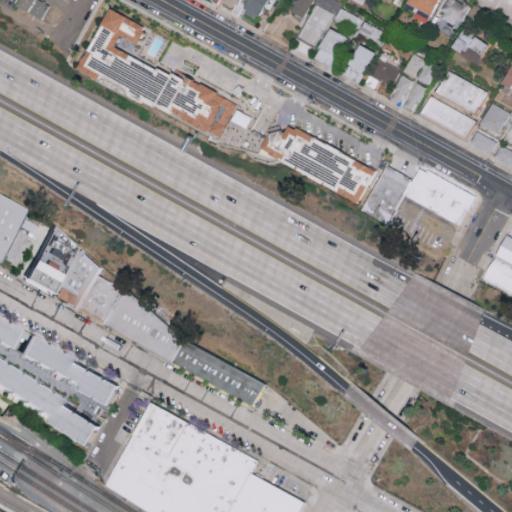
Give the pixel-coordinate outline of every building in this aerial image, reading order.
[(32,0),(18,0),(16,7),(29,11),(32,0)] [(49,4),(40,0),(35,0),(29,13),(41,19),(49,4)] [(241,0),(219,0),(218,2),(235,12),(241,0)] [(246,0),(242,10),(258,17),(266,0),(246,0)] [(295,0),(291,13),(305,18),(312,0),(295,0)] [(443,12),(439,20),(458,28),(469,5),(458,0),(445,0),(441,11),(443,12)] [(331,11),(313,4),(300,38),(319,44),(331,11)] [(135,43),(142,31),(141,30),(142,26),(108,7),(74,67),(218,137),(237,104),(192,79),(182,75),(180,80),(168,72),(167,74),(154,67),(152,69),(127,54),(113,46),(118,35),(135,43)] [(384,29),(363,21),(359,33),(379,41),(384,29)] [(313,60),(332,69),(347,37),(328,28),(313,60)] [(476,63),(489,44),(464,28),(451,47),(476,63)] [(341,75),(357,84),(375,52),(358,43),(341,75)] [(404,71),(416,77),(416,78),(429,84),(437,65),(412,54),(404,71)] [(393,84),(399,67),(378,59),(369,82),(373,84),(376,77),(393,84)] [(511,62),(501,82),(510,87),(511,84),(511,62)] [(478,111),(487,88),(446,71),(436,94),(478,111)] [(391,98),(402,103),(412,79),(401,74),(391,98)] [(404,106),(415,111),(426,87),(415,82),(404,106)] [(420,113),(466,137),(475,120),(430,95),(420,113)] [(510,110),(490,102),(480,125),(500,134),(510,110)] [(374,170),(288,123),(281,135),(270,129),(259,149),(335,191),(338,187),(352,194),(350,199),(356,203),(374,170)] [(496,140),(475,131),(469,144),(489,154),(496,140)] [(511,150),(500,144),(493,157),(511,167),(511,150)] [(482,197),(474,211),(472,210),(471,209),(463,226),(412,198),(420,178),(424,168),(445,178),(472,192),(482,197)] [(411,190),(394,223),(368,208),(388,179),(395,169),(411,177),(413,179),(417,180),(411,190)] [(17,243),(5,267),(0,264),(0,194),(32,214),(17,243)] [(51,228),(81,246),(62,276),(32,257),(51,228)] [(511,262),(502,257),(511,239),(511,262)] [(88,303),(85,309),(69,303),(57,299),(59,293),(64,282),(81,248),(105,269),(100,279),(88,303)] [(511,293),(511,267),(491,258),(482,279),(511,293)] [(64,282),(59,293),(48,288),(33,280),(39,267),(48,272),(64,282)] [(109,323),(108,325),(83,312),(85,309),(88,303),(100,279),(109,283),(111,285),(112,289),(125,295),(121,303),(109,323)] [(180,363),(180,364),(179,363),(170,359),(109,326),(108,325),(109,323),(121,303),(125,295),(130,287),(149,303),(170,321),(192,340),(181,362),(180,363)] [(113,382),(81,441),(65,432),(0,390),(0,321),(7,325),(96,374),(113,382)] [(271,381),(262,404),(231,388),(183,363),(181,362),(193,341),(231,361),(235,363),(271,381)] [(149,511),(111,488),(108,487),(109,486),(111,482),(147,425),(158,408),(171,415),(188,424),(232,448),(264,466),(259,478),(270,484),(293,497),(309,505),(304,511),(149,511)]
